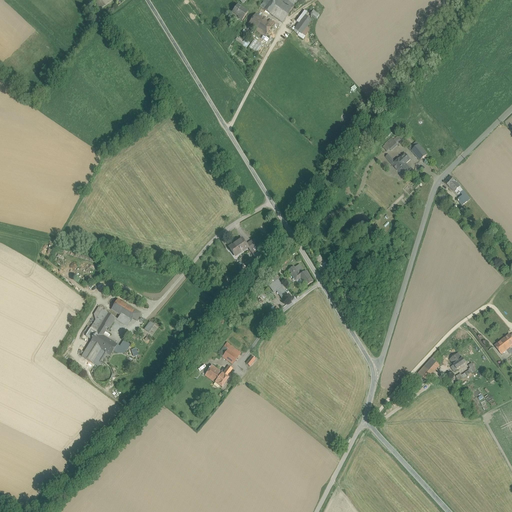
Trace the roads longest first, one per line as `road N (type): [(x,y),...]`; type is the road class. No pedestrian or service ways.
road 1 (tertiary): [(146,0),(375,378)]
road 2 (unclassified): [(449,171),(436,187),(375,378)]
road 3 (tertiary): [(447,511),(367,415)]
